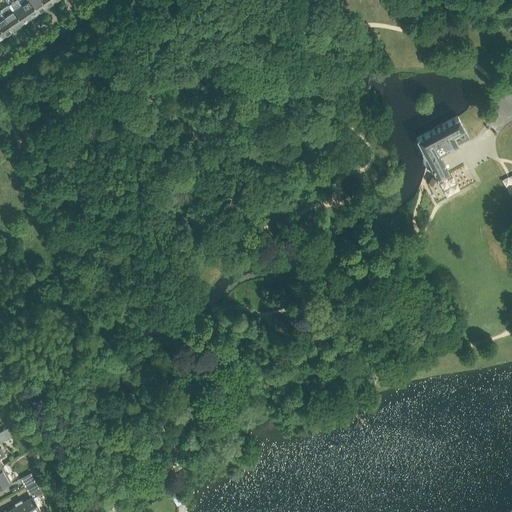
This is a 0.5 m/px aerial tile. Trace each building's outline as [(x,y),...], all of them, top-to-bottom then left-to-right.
[(28,0),(21,5),(30,19),(38,13),(29,0),(28,0)] [(29,0),(38,13),(47,7),(41,0),(29,0)] [(13,11),(22,24),(30,19),(21,5),(13,11)] [(4,17),(13,30),(22,24),(13,11),(10,7),(7,9),(10,13),(4,17)] [(0,27),(5,36),(13,30),(4,17),(1,11),(0,12),(0,27)] [(435,176),(435,177),(436,179),(437,178),(439,177),(442,179),(444,178),(446,177),(447,173),(448,172),(439,153),(440,153),(439,151),(445,149),(445,150),(452,146),(454,150),(456,149),(458,148),(456,144),(468,137),(458,117),(417,139),(423,151),(421,152),(424,157),(426,156),(436,176),(435,176)] [(0,431),(0,441),(13,434),(9,427),(0,431)] [(2,465),(0,466),(0,486),(11,480),(2,465)] [(25,487),(35,481),(31,473),(20,479),(25,487)] [(35,481),(25,487),(31,497),(32,497),(33,498),(42,493),(35,481)] [(177,506),(185,501),(177,488),(169,493),(177,506)] [(32,497),(31,497),(12,508),(4,511),(37,511),(40,510),(33,498),(32,497)] [(128,511),(121,498),(113,503),(117,511),(128,511)]
